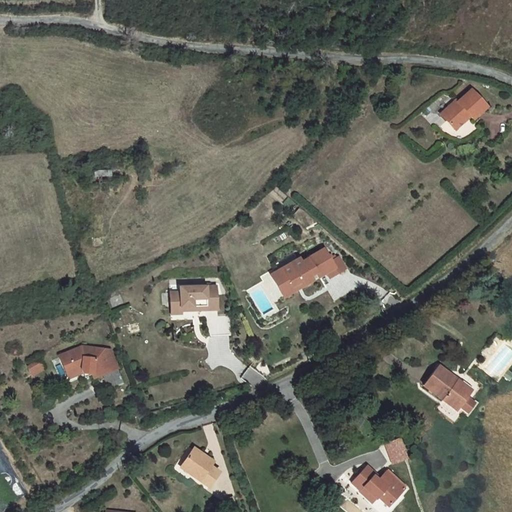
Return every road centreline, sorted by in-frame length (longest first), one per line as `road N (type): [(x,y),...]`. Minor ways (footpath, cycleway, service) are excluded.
road 1 (unclassified): [(53,511),(152,436),(329,358),(414,304),(511,220)]
road 2 (unclassified): [(511,80),(395,57),(0,19)]
